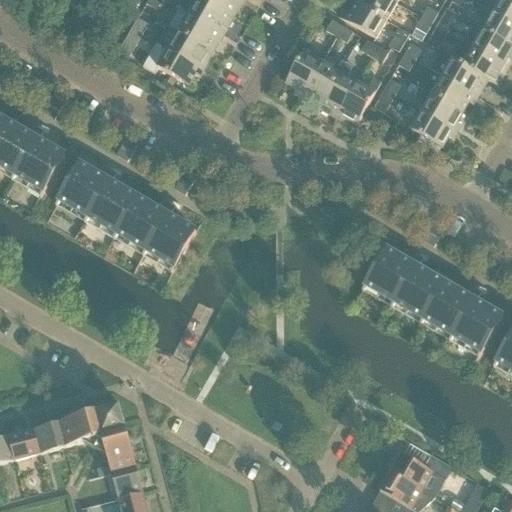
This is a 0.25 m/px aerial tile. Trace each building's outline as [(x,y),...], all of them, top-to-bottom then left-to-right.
[(158,11),(164,1),(162,0),(150,0),(147,5),(158,11)] [(225,36),(235,19),(202,0),(189,0),(189,2),(196,5),(190,16),(225,36)] [(202,0),(235,19),(245,1),(243,0),(202,0)] [(388,23),(398,5),(389,0),(358,0),(356,4),(388,23)] [(463,10),(469,0),(455,0),(453,4),(463,10)] [(511,0),(492,0),(500,4),(494,14),(511,24),(511,0)] [(377,41),(388,23),(356,4),(350,15),(346,12),(342,20),(377,41)] [(433,25),(439,15),(429,9),(423,19),(433,25)] [(481,20),(477,26),(477,27),(511,47),(511,24),(494,14),(488,24),(481,20)] [(119,36),(126,23),(115,16),(107,29),(119,36)] [(215,54),(225,36),(190,16),(179,33),(215,54)] [(449,35),(455,24),(445,18),(439,29),(449,35)] [(427,36),(433,25),(423,19),(417,30),(427,36)] [(143,36),(149,26),(139,20),(133,30),(143,36)] [(337,39),(343,28),(333,22),(327,33),(337,39)] [(474,49),(509,69),(511,64),(511,47),(477,27),(476,27),(466,44),(474,49)] [(209,64),(215,54),(179,33),(169,28),(159,45),(169,51),(205,72),(209,64)] [(348,45),(354,34),(343,28),(337,39),(348,45)] [(443,45),(449,35),(439,29),(432,39),(443,45)] [(137,47),(143,36),(133,30),(118,56),(128,63),(137,47)] [(395,38),(389,49),(400,55),(406,44),(395,38)] [(373,59),(379,49),(368,43),(362,53),(373,59)] [(466,44),(456,62),(464,66),(463,67),(485,79),(484,79),(500,88),(506,77),(505,77),(509,69),(474,49),(466,44)] [(416,63),(422,53),(412,46),(406,57),(416,63)] [(383,65),(389,55),(379,49),(373,59),(383,65)] [(200,79),(205,72),(169,51),(159,69),(190,87),(196,76),(200,79)] [(302,100),(323,64),(304,54),(286,85),(297,91),(295,96),(302,100)] [(454,60),(443,54),(442,54),(432,72),(478,99),(483,91),(478,89),(484,79),(485,79),(463,67),(464,66),(456,62),(454,60)] [(410,73),(416,63),(406,57),(400,67),(410,73)] [(322,106),(340,75),(323,64),(302,100),(310,104),(312,100),(322,106)] [(354,68),(347,64),(320,110),(338,120),(358,85),(348,79),(354,68)] [(474,106),(478,99),(432,72),(422,90),(464,114),(470,104),(474,106)] [(358,127),(376,95),(382,85),(375,80),(368,91),(358,85),(338,120),(345,124),(347,120),(358,127)] [(385,92),(396,98),(402,88),(391,82),(385,92)] [(464,114),(422,90),(418,97),(429,103),(423,113),(458,134),(462,127),(458,124),(464,114)] [(390,108),(396,98),(385,92),(379,102),(390,108)] [(55,121),(65,105),(54,98),(45,115),(55,121)] [(454,141),(458,134),(423,113),(412,131),(443,150),(450,139),(454,141)] [(0,144),(11,126),(0,119),(0,144)] [(37,141),(34,139),(11,126),(0,144),(0,168),(16,177),(37,141)] [(128,163),(138,147),(127,140),(117,157),(128,163)] [(66,158),(39,142),(37,141),(16,177),(45,194),(66,158)] [(109,183),(107,182),(80,166),(60,203),(89,220),(109,183)] [(186,197),(196,180),(185,174),(176,190),(186,197)] [(138,200),(112,184),(109,183),(89,220),(116,236),(138,200)] [(168,217),(165,215),(138,200),(116,236),(147,253),(168,217)] [(197,234),(170,218),(168,217),(147,253),(176,270),(197,234)] [(435,248),(445,232),(434,226),(424,242),(435,248)] [(416,268),(414,267),(387,251),(366,287),(396,305),(416,268)] [(493,282),(503,266),(492,259),(482,276),(493,282)] [(446,285),(419,270),(416,268),(396,305),(426,322),(446,285)] [(474,302),(472,301),(446,285),(426,322),(454,339),(474,302)] [(504,319),(477,303),(474,302),(454,339),(483,355),(504,319)] [(511,336),(497,363),(511,371),(511,336)] [(103,436),(127,429),(122,409),(98,415),(103,436)] [(99,443),(103,436),(98,415),(61,424),(68,449),(97,441),(99,443)] [(43,456),(68,449),(61,424),(36,431),(43,456)] [(112,474),(137,468),(127,429),(103,436),(99,443),(105,446),(111,467),(112,474)] [(16,463),(43,456),(36,431),(9,438),(16,463)] [(0,466),(16,463),(9,438),(0,440),(0,466)] [(432,458),(426,470),(403,457),(401,460),(397,458),(388,473),(434,500),(445,481),(447,482),(453,471),(432,458)] [(113,476),(112,474),(111,467),(98,471),(100,479),(113,476)] [(119,501),(144,494),(137,468),(112,474),(113,476),(119,501)] [(435,500),(434,500),(388,473),(379,489),(383,491),(381,494),(404,507),(400,511),(423,511),(435,502),(435,500)] [(479,487),(473,497),(484,504),(489,494),(479,487)] [(122,511),(148,511),(144,494),(119,501),(122,511)] [(460,511),(464,506),(455,500),(451,507),(459,511),(460,511)] [(511,511),(511,504),(503,500),(496,511),(511,511)]
